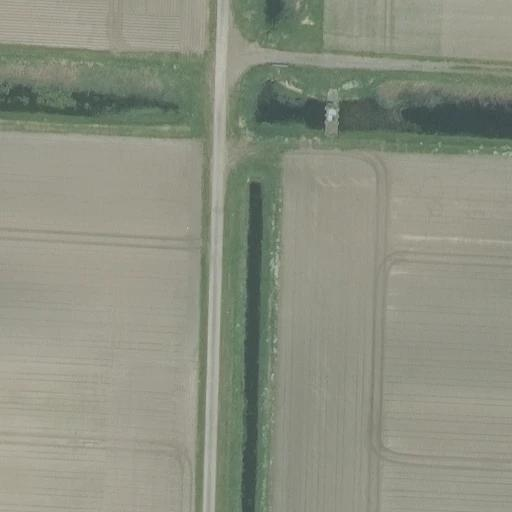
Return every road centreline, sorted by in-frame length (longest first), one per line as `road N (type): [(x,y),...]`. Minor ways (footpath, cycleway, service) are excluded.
road 1 (unclassified): [(209,511),(224,0)]
road 2 (track): [(220,142),(0,129)]
